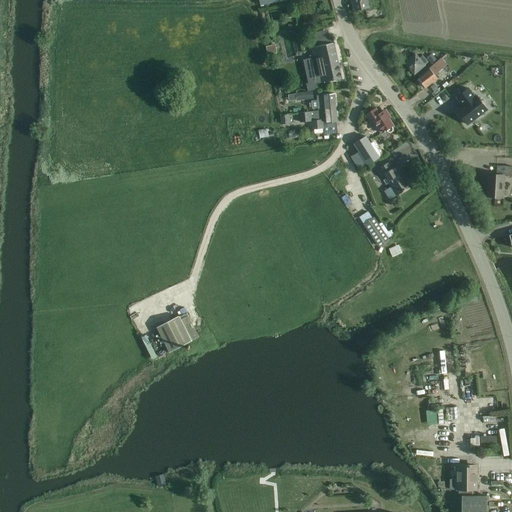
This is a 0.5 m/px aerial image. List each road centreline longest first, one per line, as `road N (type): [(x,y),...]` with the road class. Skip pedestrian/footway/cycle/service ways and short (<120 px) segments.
road 1 (unclassified): [(511,349),(433,156),(355,47),(337,0)]
road 2 (track): [(151,314),(185,294),(225,201),(316,171),(335,155)]
